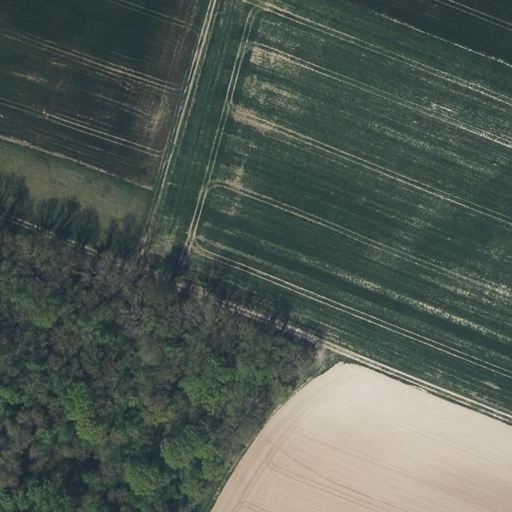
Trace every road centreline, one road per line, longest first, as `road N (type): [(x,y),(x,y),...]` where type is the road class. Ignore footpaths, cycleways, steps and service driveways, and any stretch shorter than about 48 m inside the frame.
road 1 (track): [(511,420),(0,220)]
road 2 (track): [(214,0),(139,269)]
